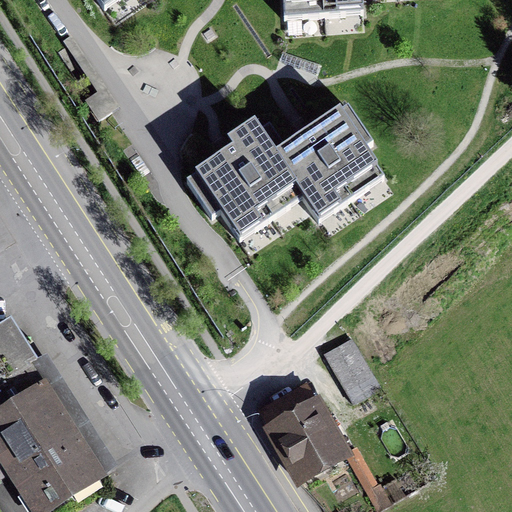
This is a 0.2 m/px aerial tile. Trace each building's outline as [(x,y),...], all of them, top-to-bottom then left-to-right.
[(98,0),(105,10),(119,0),(98,0)] [(363,17),(361,0),(282,0),(285,23),(363,17)] [(274,160),(302,201),(319,225),(384,181),(365,152),(373,146),(348,110),(308,137),(286,152),(274,160)] [(274,160),(286,152),(270,128),(260,135),(254,127),(227,145),(233,153),(228,156),(187,184),(212,221),(220,215),(240,244),(302,201),(274,160)] [(0,511),(0,472),(4,470),(31,511),(78,511),(116,488),(14,328),(0,336),(0,511)] [(352,340),(324,356),(353,406),(381,390),(352,340)] [(340,460),(302,392),(267,411),(305,479),(340,460)] [(356,451),(346,456),(376,511),(380,511),(391,506),(381,488),(377,490),(356,451)]
